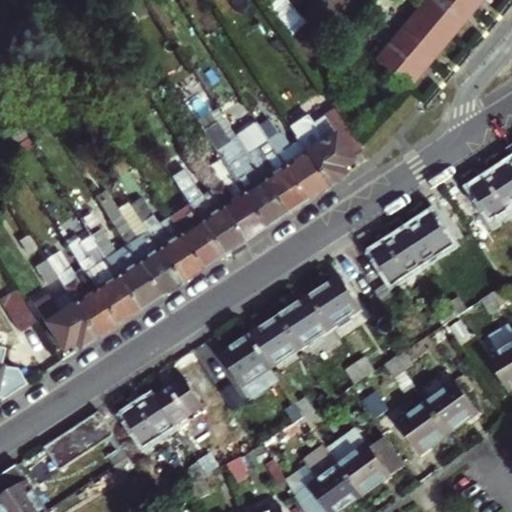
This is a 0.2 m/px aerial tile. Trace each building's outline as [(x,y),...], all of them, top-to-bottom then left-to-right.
[(463,0),(425,0),(419,8),(451,34),(472,8),(463,0)] [(429,59),(451,34),(419,8),(398,33),(429,59)] [(407,86),(429,59),(398,33),(376,60),(407,86)] [(303,150),(326,185),(344,173),(339,165),(364,150),(345,123),(334,106),(322,114),(333,131),(320,139),(304,114),(287,125),(297,140),(303,150)] [(261,107),(250,114),(266,139),(277,133),(261,107)] [(200,130),(221,162),(262,227),(283,213),(236,138),(233,135),(229,139),(217,120),(200,130)] [(305,199),(326,185),(303,150),(297,140),(290,145),(280,130),(277,133),(266,139),(305,199)] [(236,138),(283,213),(305,199),(266,139),(257,145),(248,131),(236,138)] [(192,163),(202,156),(195,146),(185,152),(192,163)] [(209,190),(241,241),(262,227),(221,162),(210,169),(202,156),(192,163),(209,190)] [(494,218),(511,206),(511,180),(505,170),(475,189),(494,218)] [(173,180),(179,190),(190,183),(184,173),(173,180)] [(97,177),(87,184),(112,223),(122,216),(97,177)] [(179,190),(188,203),(221,254),(241,241),(209,190),(200,195),(192,182),(190,183),(179,190)] [(162,208),(173,202),(161,183),(150,190),(162,208)] [(146,230),(178,282),(200,268),(167,216),(158,223),(141,196),(128,203),(146,230)] [(162,208),(167,216),(178,210),(173,202),(162,208)] [(178,210),(167,216),(200,268),(221,254),(188,203),(178,210)] [(78,219),(113,273),(137,310),(158,295),(125,243),(115,250),(101,228),(102,227),(91,211),(78,219)] [(435,215),(406,234),(425,264),(454,245),(435,215)] [(112,223),(125,243),(158,295),(178,282),(146,230),(136,237),(122,216),(112,223)] [(395,284),(403,278),(420,268),(425,264),(406,234),(376,254),(395,284)] [(66,245),(84,273),(116,324),(137,310),(113,273),(104,279),(78,238),(66,245)] [(57,277),(66,291),(95,337),(116,324),(84,273),(76,278),(59,251),(46,260),(57,277)] [(46,284),(57,277),(46,260),(35,267),(46,284)] [(428,281),(420,268),(403,278),(412,291),(428,281)] [(364,310),(360,303),(342,276),(313,295),(330,322),(335,329),(356,315),(364,310)] [(388,284),(375,292),(393,320),(406,311),(388,284)] [(493,294),(502,308),(511,302),(502,288),(493,294)] [(35,321),(15,289),(0,298),(0,300),(19,331),(35,321)] [(72,341),(77,349),(95,337),(66,291),(51,300),(47,294),(34,303),(62,347),(72,341)] [(502,308),(493,294),(484,300),(493,313),(502,308)] [(313,295),(283,315),(300,342),(304,349),(326,334),(335,329),(330,322),(313,295)] [(459,298),(450,303),(459,317),(467,311),(459,298)] [(459,317),(450,303),(440,310),(443,315),(448,323),(459,317)] [(252,335),(274,368),(296,354),(304,349),(300,342),(283,315),(252,335)] [(436,332),(445,326),(448,323),(443,315),(430,323),(436,332)] [(244,388),(252,383),(272,370),(274,368),(252,335),(222,355),(239,382),(244,388)] [(511,344),(490,358),(508,386),(511,393),(511,344)] [(319,348),(309,355),(320,373),(330,366),(319,348)] [(396,358),(405,371),(413,365),(405,352),(396,358)] [(367,358),(358,365),(366,377),(376,371),(367,358)] [(396,358),(387,364),(395,377),(405,371),(396,358)] [(348,371),(356,384),(366,377),(358,365),(348,371)] [(186,378),(157,397),(176,426),(205,408),(186,378)] [(427,402),(451,435),(475,418),(481,413),(476,406),(457,380),(427,402)] [(147,446),(176,426),(157,397),(128,416),(147,446)] [(296,405),(304,418),(314,412),(306,399),(296,405)] [(427,402),(398,423),(417,449),(422,456),(430,451),(451,435),(427,402)] [(288,410),(296,423),(304,418),(296,405),(288,410)] [(99,412),(44,448),(59,471),(114,435),(99,412)] [(304,418),(314,431),(323,425),(314,412),(304,418)] [(305,437),(314,431),(304,418),(296,423),(305,437)] [(339,465),(363,498),(385,482),(393,477),(407,466),(387,438),(372,448),(368,444),(339,465)] [(116,466),(129,458),(123,449),(110,457),(116,466)] [(319,480),(310,486),(328,511),(344,511),(363,498),(339,465),(327,449),(307,464),(319,480)] [(208,456),(199,462),(207,474),(216,468),(208,456)] [(135,468),(129,458),(116,466),(122,476),(135,468)] [(248,468),(242,458),(228,466),(233,476),(248,468)] [(207,474),(199,462),(190,467),(198,480),(207,474)] [(195,484),(200,497),(210,493),(204,480),(195,484)] [(28,481),(2,498),(0,499),(0,511),(46,511),(47,511),(28,481)] [(195,484),(184,490),(190,502),(200,497),(195,484)]
